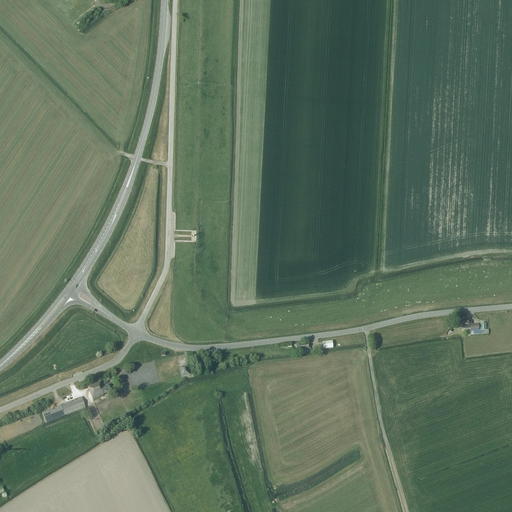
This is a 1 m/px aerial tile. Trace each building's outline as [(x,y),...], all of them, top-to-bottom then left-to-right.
[(457,327),(462,326),(463,329),(471,329),(471,331),(479,331),(478,324),(471,325),(471,322),(470,321),(468,321),(468,319),(459,320),(459,321),(456,322),(457,327)] [(332,341),(322,342),(323,349),(333,348),(332,341)] [(296,345),(297,351),(304,350),(304,351),(310,350),(309,342),(303,343),(303,344),(296,345)] [(190,375),(188,366),(180,367),(181,373),(180,373),(181,377),(190,375)] [(101,382),(88,387),(93,400),(100,397),(103,396),(103,395),(111,392),(108,385),(103,387),(101,382)] [(85,408),(81,398),(42,413),(46,424),(85,408)]
